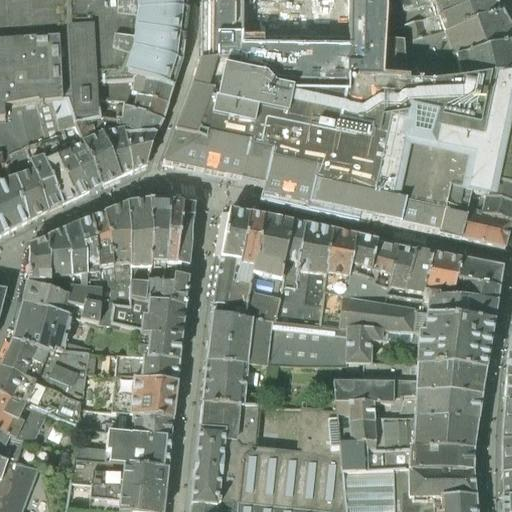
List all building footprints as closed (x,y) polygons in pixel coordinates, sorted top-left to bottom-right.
[(0,0),(0,122),(4,123),(3,110),(36,104),(36,107),(51,105),(66,104),(73,127),(98,121),(103,122),(107,122),(105,103),(129,105),(130,97),(133,81),(172,92),(172,90),(180,65),(186,12),(185,0),(0,0)] [(511,77),(405,88),(406,83),(380,81),(382,44),(384,16),(382,0),(226,0),(226,5),(202,4),(202,6),(201,6),(202,10),(203,27),(203,30),(202,47),(202,49),(199,66),(198,66),(191,90),(161,167),(225,181),(238,184),(263,189),(261,201),(435,238),(437,238),(458,242),(469,198),(511,207),(511,77)] [(382,0),(384,16),(439,0),(382,0)] [(382,44),(396,44),(396,30),(491,2),(489,0),(439,0),(384,16),(382,44)] [(396,30),(396,44),(401,44),(404,46),(500,17),(491,2),(396,30)] [(380,81),(406,83),(404,70),(511,45),(511,37),(500,17),(404,46),(401,44),(396,44),(382,44),(380,81)] [(405,88),(511,77),(511,45),(404,70),(406,83),(405,88)] [(130,97),(167,107),(172,92),(133,81),(130,97)] [(128,112),(161,124),(167,107),(130,97),(129,105),(128,112)] [(155,138),(161,124),(128,112),(129,105),(105,103),(107,122),(116,123),(116,132),(124,133),(125,139),(155,138)] [(0,240),(23,229),(4,159),(8,159),(26,151),(40,145),(49,142),(36,107),(36,104),(3,110),(4,123),(0,122),(0,240)] [(88,196),(100,190),(73,127),(66,104),(51,105),(61,131),(64,130),(88,196)] [(76,202),(88,196),(64,130),(61,131),(51,105),(36,107),(49,142),(59,139),(64,155),(59,157),(76,202)] [(100,190),(119,182),(101,137),(103,122),(98,121),(73,127),(100,190)] [(131,176),(127,155),(125,139),(124,133),(116,132),(116,123),(107,122),(103,122),(101,137),(119,182),(131,176)] [(155,138),(125,139),(127,155),(131,176),(145,170),(149,155),(155,138)] [(61,209),(76,202),(59,157),(64,155),(59,139),(49,142),(40,145),(61,209)] [(47,216),(61,209),(40,145),(26,151),(47,216)] [(23,229),(47,216),(26,151),(8,159),(4,159),(23,229)] [(511,207),(469,198),(458,242),(463,244),(503,252),(511,218),(511,207)] [(129,299),(147,303),(149,203),(147,204),(148,205),(133,206),(133,205),(132,205),(132,206),(128,207),(128,206),(127,206),(127,207),(130,270),(129,299)] [(159,305),(162,278),(169,205),(149,203),(147,303),(159,305)] [(173,280),(176,257),(182,206),(169,205),(162,278),(173,280)] [(188,269),(189,259),(191,234),(194,208),(182,206),(176,257),(173,280),(186,281),(188,269)] [(129,309),(129,299),(130,270),(127,207),(105,215),(112,265),(112,287),(107,287),(106,282),(98,283),(99,305),(105,306),(112,307),(129,309)] [(212,306),(226,309),(232,286),(236,287),(239,270),(250,218),(228,213),(227,217),(212,306)] [(91,221),(98,283),(106,282),(107,287),(112,287),(112,265),(105,215),(91,221)] [(250,218),(239,270),(253,273),(256,260),(263,221),(250,218)] [(88,283),(98,283),(91,221),(78,226),(83,257),(85,285),(89,285),(88,283)] [(274,326),(282,283),(279,283),(283,266),(291,226),(263,221),(256,260),(253,273),(252,277),(251,289),(249,296),(243,322),(274,326)] [(99,305),(98,283),(88,283),(89,285),(85,285),(83,257),(78,226),(65,232),(70,281),(68,298),(65,307),(82,311),(83,304),(99,307),(99,305)] [(279,283),(282,283),(294,285),(304,229),(291,227),(291,226),(283,266),(279,283)] [(274,326),(323,331),(324,320),(319,320),(332,234),(330,234),(306,229),(304,229),(294,285),(282,283),(274,326)] [(50,282),(70,281),(65,232),(53,237),(52,240),(49,240),(49,239),(48,239),(50,282)] [(324,320),(323,331),(338,332),(348,277),(355,240),(333,235),(332,234),(319,320),(324,320)] [(50,285),(50,282),(48,239),(29,248),(27,283),(26,285),(33,287),(33,284),(50,285)] [(348,277),(368,281),(376,245),(355,240),(348,277)] [(372,286),(387,289),(396,250),(376,245),(368,281),(373,282),(372,286)] [(385,298),(399,301),(401,293),(404,293),(413,254),(396,250),(387,289),(385,298)] [(421,303),(423,295),(431,258),(415,254),(413,254),(404,293),(401,293),(399,301),(421,303)] [(450,301),(453,283),(458,263),(431,258),(423,295),(437,296),(436,299),(450,301)] [(473,266),(458,263),(453,283),(469,286),(497,291),(500,275),(499,275),(496,272),(496,271),(473,266)] [(338,332),(323,331),(274,326),(243,322),(224,319),(211,316),(205,364),(247,369),(347,370),(347,373),(348,375),(357,375),(357,368),(370,368),(370,346),(381,346),(381,343),(383,309),(385,298),(387,289),(372,286),(373,282),(368,281),(348,277),(338,332)] [(159,305),(184,310),(187,281),(186,281),(173,280),(162,278),(159,305)] [(450,301),(495,305),(497,293),(497,291),(469,286),(453,283),(450,301)] [(63,317),(67,318),(98,326),(99,322),(104,322),(105,306),(99,305),(99,307),(83,304),(82,311),(65,307),(68,298),(33,287),(26,285),(22,306),(63,317)] [(232,286),(226,309),(224,319),(243,322),(251,289),(236,287),(232,286)] [(411,316),(492,325),(492,324),(494,307),(495,307),(495,305),(450,301),(436,299),(437,296),(423,295),(421,303),(399,301),(385,298),(383,309),(412,314),(411,316)] [(135,359),(178,362),(180,341),(184,310),(159,305),(147,303),(129,299),(129,309),(112,307),(110,320),(110,327),(139,333),(139,336),(135,359)] [(65,345),(72,320),(63,318),(63,317),(22,306),(11,344),(47,356),(49,353),(89,356),(89,351),(65,345)] [(484,372),(489,343),(492,325),(411,316),(412,314),(383,309),(381,343),(416,346),(415,369),(484,372)] [(0,369),(0,371),(22,381),(34,387),(81,406),(89,356),(49,353),(47,356),(11,344),(0,369)] [(114,380),(175,385),(178,362),(135,359),(116,359),(114,380)] [(201,405),(243,407),(247,369),(205,364),(201,405)] [(413,395),(479,398),(484,372),(415,369),(370,368),(357,368),(357,375),(357,385),(332,385),(333,405),(372,406),(390,407),(390,404),(398,405),(398,402),(412,402),(413,395)] [(0,397),(24,408),(32,412),(33,410),(78,428),(81,406),(34,387),(22,381),(0,371),(0,397)] [(120,416),(171,421),(175,385),(114,380),(109,415),(120,416)] [(412,402),(398,402),(398,405),(390,404),(390,407),(390,413),(398,413),(399,416),(413,416),(413,422),(412,422),(412,423),(476,424),(479,398),(413,395),(412,402)] [(335,418),(333,405),(302,404),(301,410),(300,410),(296,451),(301,452),(300,455),(256,450),(260,409),(267,409),(268,397),(247,396),(247,408),(243,407),(201,405),(195,460),(193,477),(194,477),(340,475),(336,443),(335,418)] [(0,435),(14,442),(23,444),(32,446),(38,433),(25,427),(32,412),(24,408),(0,397),(0,435)] [(511,404),(504,403),(501,440),(500,476),(500,477),(501,500),(511,501),(511,404)] [(373,420),(372,406),(333,405),(335,418),(373,420)] [(107,436),(169,441),(171,421),(120,416),(119,427),(105,425),(104,435),(107,435),(107,436)] [(397,451),(472,452),(476,424),(412,423),(380,422),(373,420),(335,418),(336,443),(361,442),(362,452),(397,451)] [(5,465),(16,467),(23,444),(14,442),(0,435),(0,463),(5,465)] [(72,463),(166,472),(166,471),(166,472),(169,442),(169,441),(107,436),(105,452),(74,449),(72,463)] [(404,472),(471,473),(472,452),(397,451),(362,452),(361,442),(336,443),(340,475),(404,472)] [(161,511),(163,496),(166,472),(72,463),(70,486),(90,488),(89,502),(88,511),(161,511)] [(24,511),(39,472),(5,465),(0,479),(0,511),(24,511)] [(450,511),(450,499),(455,499),(455,511),(474,511),(471,473),(404,472),(340,475),(344,511),(450,511)] [(344,511),(340,475),(194,477),(189,511),(344,511)] [(511,511),(511,501),(501,500),(501,511),(511,511)]
